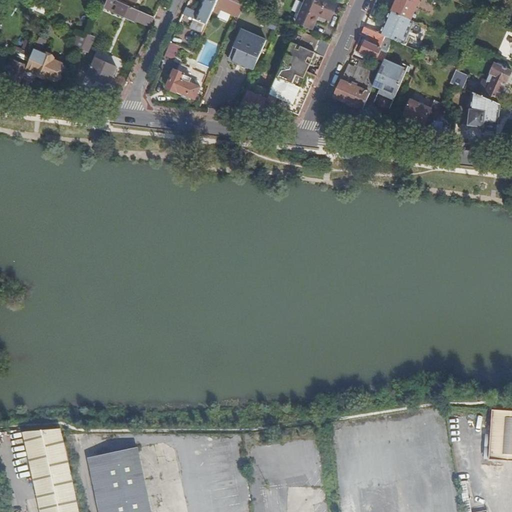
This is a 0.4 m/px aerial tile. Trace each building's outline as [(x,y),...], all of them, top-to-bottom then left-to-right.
[(127,18),(152,29),(156,19),(114,0),(110,0),(106,8),(127,18)] [(184,15),(207,26),(213,12),(218,0),(206,0),(200,15),(187,9),(184,15)] [(222,11),(240,18),(244,7),(243,7),(226,0),(218,0),(213,12),(220,15),(222,11)] [(337,5),(325,0),(320,0),(320,2),(315,0),(308,0),(299,21),(310,25),(314,14),(330,21),(337,5)] [(398,0),(393,13),(411,21),(420,0),(398,0)] [(46,15),(48,9),(34,4),(32,9),(46,15)] [(393,40),(405,45),(411,31),(413,32),(417,23),(416,23),(411,21),(393,13),(390,12),(386,21),(387,22),(382,35),(393,40)] [(365,28),(362,36),(377,42),(380,34),(365,28)] [(230,61),(240,65),(240,63),(247,66),(248,64),(256,68),(268,42),(243,31),(230,61)] [(270,96),(268,100),(267,102),(299,116),(300,116),(313,86),(317,77),(308,73),(319,49),(328,52),(331,45),(298,31),(296,36),(270,96)] [(76,47),(82,50),(87,38),(81,35),(76,47)] [(87,38),(82,50),(87,53),(94,38),(89,35),(87,38)] [(40,39),(36,50),(24,77),(34,83),(38,75),(46,79),(47,78),(56,82),(63,66),(54,62),(55,60),(39,53),(41,49),(43,50),(47,42),(40,39)] [(384,62),(385,59),(388,52),(366,43),(362,53),(384,62)] [(172,44),(166,56),(176,60),(181,48),(172,44)] [(0,78),(0,88),(0,89),(18,91),(24,77),(36,50),(26,45),(23,53),(16,50),(10,63),(14,65),(8,79),(0,78)] [(464,55),(458,68),(455,75),(459,76),(468,57),(464,55)] [(377,77),(373,86),(384,91),(383,93),(395,99),(407,72),(405,71),(406,68),(385,59),(384,62),(381,68),(377,77)] [(118,69),(98,60),(91,77),(111,86),(118,69)] [(240,65),(254,72),(255,70),(256,68),(248,64),(247,66),(240,63),(240,65)] [(196,71),(181,64),(177,72),(175,71),(167,89),(177,93),(178,92),(196,100),(201,88),(190,83),(196,71)] [(492,82),(485,98),(498,104),(508,81),(509,82),(511,74),(511,72),(495,65),(491,74),(492,74),(489,80),(492,82)] [(361,109),(363,110),(373,86),(377,77),(372,75),(366,88),(367,89),(366,92),(350,85),(355,74),(347,71),(331,107),(341,112),(340,118),(345,119),(355,123),(361,109)] [(454,78),(451,84),(467,91),(470,83),(462,79),(461,82),(454,78)] [(242,115),(244,118),(251,118),(260,119),(267,102),(268,100),(250,92),(247,99),(249,100),(242,115)] [(511,114),(511,107),(502,106),(498,104),(485,98),(474,94),(473,100),(471,100),(469,102),(468,108),(472,111),(470,125),(484,127),(484,130),(496,132),(497,124),(498,124),(500,113),(511,114)] [(405,117),(432,129),(435,121),(439,113),(423,106),(425,104),(421,102),(420,104),(412,101),(405,117)] [(432,129),(427,140),(442,142),(445,122),(435,121),(432,129)] [(493,436),(491,462),(511,462),(511,413),(494,412),(493,436)] [(22,431),(39,511),(78,511),(61,429),(22,431)] [(150,511),(137,448),(87,458),(97,511),(150,511)] [(284,511),(282,488),(267,489),(268,511),(284,511)]
